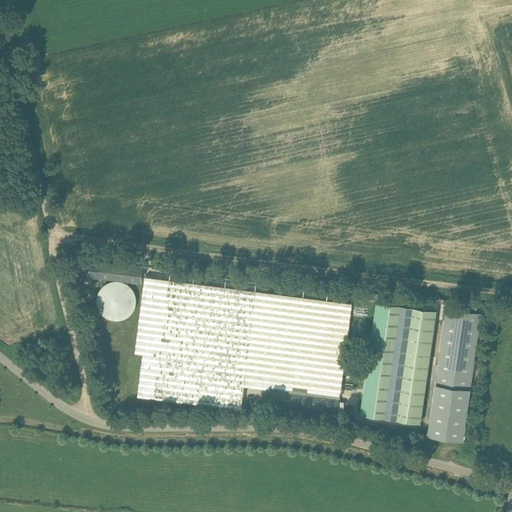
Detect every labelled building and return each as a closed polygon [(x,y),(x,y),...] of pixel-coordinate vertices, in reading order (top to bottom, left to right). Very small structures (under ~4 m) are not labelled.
[(144,353),(140,396),(204,403),(206,387),(208,388),(208,380),(189,378),(199,283),(145,277),(137,352),(144,353)] [(97,300),(97,302),(97,304),(97,305),(98,307),(99,309),(99,310),(100,312),(101,313),(103,314),(104,316),(105,317),(107,318),(108,318),(110,319),(111,320),(113,320),(115,320),(117,320),(118,320),(120,320),(122,320),(123,319),(125,318),(127,318),(128,317),(129,316),(131,314),(132,313),(133,312),(134,310),(135,309),(135,307),(136,305),(136,304),(136,302),(137,300),(136,299),(136,297),(136,295),(135,293),(135,292),(134,290),(133,289),(132,287),(131,286),(129,285),(128,284),(127,283),(125,282),(124,282),(122,281),(121,281),(119,280),(117,280),(116,280),(114,280),(113,281),(111,281),(109,282),(108,282),(106,283),(105,284),(103,285),(102,286),(101,288),(100,289),(99,291),(98,292),(98,294),(97,295),(97,297),(97,299),(97,300)] [(349,331),(351,301),(325,300),(325,307),(329,309),(326,314),(333,314),(333,317),(342,317),(342,323),(339,328),(337,328),(337,334),(334,334),(331,340),(331,341),(327,349),(326,359),(333,363),(328,363),(328,369),(326,373),(329,373),(331,370),(337,373),(334,379),(340,379),(343,381),(345,349),(341,347),(349,331)] [(363,337),(358,369),(368,370),(362,414),(420,422),(436,310),(378,302),(372,338),(363,337)] [(446,308),(428,435),(463,440),(481,313),(446,308)] [(337,411),(338,401),(339,398),(292,394),(292,396),(291,406),(337,411)] [(247,406),(258,406),(258,396),(247,396),(247,406)]
